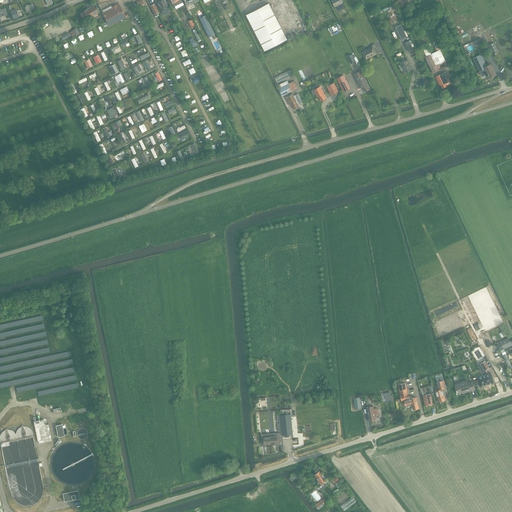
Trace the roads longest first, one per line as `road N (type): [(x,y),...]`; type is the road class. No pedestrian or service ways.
road 1 (unclassified): [(134,511),(511,393)]
road 2 (unclassified): [(138,214),(231,169),(504,90)]
road 3 (unclassified): [(138,214),(455,119)]
road 4 (unclassified): [(0,255),(138,214)]
